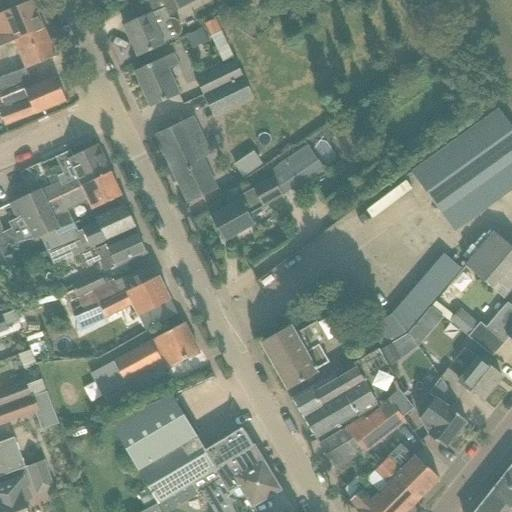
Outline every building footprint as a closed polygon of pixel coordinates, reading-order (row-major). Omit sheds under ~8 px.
[(13,8),(3,13),(9,27),(15,40),(44,28),(32,0),(13,8)] [(172,0),(178,10),(197,0),(172,0)] [(124,26),(137,56),(178,38),(181,33),(182,28),(179,22),(175,19),(170,19),(165,8),(150,14),(124,26)] [(216,19),(205,24),(210,36),(221,31),(216,19)] [(15,40),(0,46),(0,70),(12,65),(16,72),(16,73),(26,69),(56,56),(44,28),(15,40)] [(201,30),(187,37),(192,48),(206,41),(201,30)] [(178,65),(174,54),(134,71),(150,107),(179,94),(168,69),(178,65)] [(198,81),(205,95),(242,78),(235,64),(198,81)] [(16,72),(0,77),(0,92),(31,81),(26,69),(16,73),(16,72)] [(0,126),(66,101),(56,78),(25,91),(29,100),(0,111),(0,126)] [(242,78),(205,95),(215,117),(252,100),(242,78)] [(511,186),(511,127),(498,109),(411,172),(452,229),(511,186)] [(330,136),(344,157),(373,136),(359,116),(330,136)] [(157,136),(188,201),(215,188),(202,159),(211,155),(194,119),(157,136)] [(97,145),(73,157),(70,151),(57,157),(65,174),(58,177),(60,182),(41,191),(47,203),(110,173),(97,145)] [(286,159),(299,183),(322,167),(308,145),(286,159)] [(253,152),(235,164),(243,176),(260,164),(253,152)] [(121,196),(110,173),(47,203),(59,228),(59,230),(74,223),(68,211),(89,201),(93,209),(121,196)] [(210,217),(224,242),(255,224),(249,215),(287,193),(277,175),(238,197),(239,200),(210,217)] [(47,203),(41,191),(40,190),(10,205),(17,219),(8,223),(11,229),(3,233),(0,225),(0,248),(8,245),(33,239),(34,240),(59,228),(47,203)] [(76,228),(56,236),(61,248),(81,240),(86,250),(104,242),(104,241),(106,240),(134,227),(125,206),(106,214),(96,218),(99,223),(101,227),(90,232),(88,228),(78,232),(76,228)] [(61,248),(48,253),(53,265),(79,254),(85,268),(100,261),(104,272),(128,262),(146,253),(137,232),(118,240),(106,246),(105,243),(104,242),(86,250),(81,240),(61,248)] [(511,288),(511,248),(493,233),(465,266),(504,298),(511,288)] [(8,245),(0,248),(0,269),(0,270),(15,265),(8,245)] [(72,285),(75,293),(91,289),(92,290),(105,283),(99,272),(72,285)] [(91,289),(75,293),(78,298),(71,302),(78,316),(99,306),(105,318),(132,305),(144,330),(177,314),(158,276),(120,295),(112,281),(105,285),(105,283),(92,290),(91,289)] [(446,292),(433,307),(444,317),(466,336),(479,322),(446,292)] [(486,328),(502,342),(507,336),(511,340),(511,306),(507,303),(486,328)] [(432,306),(423,317),(435,327),(444,317),(433,307),(432,306)] [(113,361),(124,383),(161,364),(164,370),(199,352),(184,323),(113,361)] [(296,334),(291,326),(278,333),(261,343),(287,389),(304,379),(317,372),(315,369),(328,362),(318,345),(324,342),(313,324),(296,334)] [(19,341),(15,348),(22,352),(25,345),(19,341)] [(391,344),(380,351),(390,368),(400,359),(391,344)] [(482,401),(501,377),(486,364),(464,347),(456,358),(470,369),(462,379),(448,368),(440,378),(457,401),(467,388),(482,401)] [(389,399),(399,390),(394,376),(390,368),(380,351),(378,349),(353,364),(356,368),(338,378),(335,373),(292,399),(316,439),(376,403),(379,408),(389,399)] [(466,421),(451,409),(457,401),(440,378),(424,399),(430,404),(419,419),(427,434),(429,436),(445,448),(466,421)] [(0,391),(0,407),(30,397),(24,382),(0,391)] [(414,409),(399,390),(389,399),(391,402),(402,417),(414,409)] [(58,424),(46,392),(0,408),(0,425),(36,413),(42,430),(58,424)] [(171,395),(112,421),(162,511),(165,511),(201,491),(215,482),(220,479),(228,491),(240,484),(237,479),(264,463),(254,445),(253,446),(242,428),(205,450),(171,395)] [(349,433),(366,451),(405,421),(402,417),(391,402),(349,433)] [(319,444),(325,455),(347,442),(340,431),(319,444)] [(24,468),(13,438),(2,442),(3,445),(0,445),(0,477),(28,467),(27,467),(24,468)] [(347,442),(325,455),(332,466),(354,453),(347,442)] [(387,458),(380,465),(417,501),(439,479),(415,456),(400,471),(387,458)] [(44,461),(27,467),(28,467),(35,487),(51,480),(44,461)] [(232,508),(231,509),(233,511),(257,511),(254,506),(279,491),(281,490),(264,463),(237,479),(240,484),(248,498),(232,508)] [(371,501),(381,511),(406,511),(417,501),(380,465),(374,471),(387,484),(371,501)] [(511,465),(497,485),(511,496),(511,465)] [(360,475),(344,490),(350,501),(351,501),(360,511),(359,511),(381,511),(371,501),(360,490),(363,488),(360,475)] [(0,511),(27,511),(21,496),(29,493),(23,478),(0,485),(0,511)] [(511,511),(511,496),(497,485),(475,511),(511,511)] [(150,493),(139,499),(145,510),(156,504),(150,493)] [(161,511),(157,503),(156,504),(145,510),(140,511),(161,511)]
